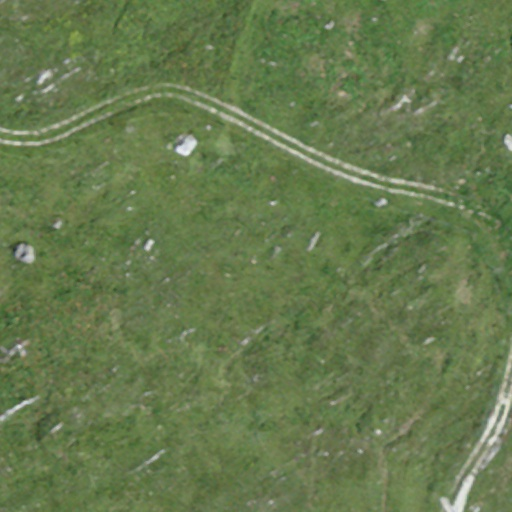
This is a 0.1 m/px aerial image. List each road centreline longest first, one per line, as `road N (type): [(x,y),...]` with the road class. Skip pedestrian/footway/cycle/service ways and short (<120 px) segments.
road 1 (track): [(511,249),(487,216),(461,200),(358,172),(187,91),(137,91),(44,134),(0,131)]
road 2 (track): [(441,511),(495,417),(511,348)]
